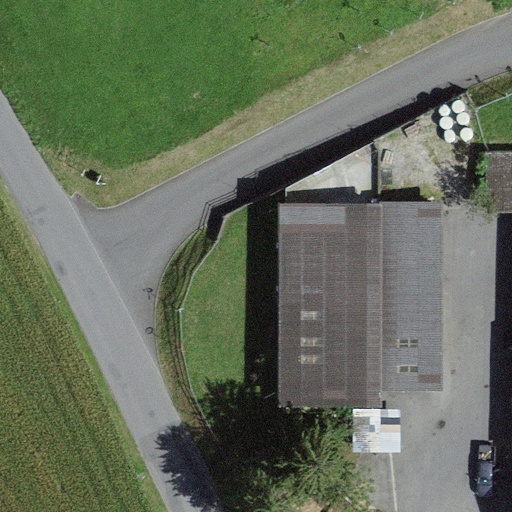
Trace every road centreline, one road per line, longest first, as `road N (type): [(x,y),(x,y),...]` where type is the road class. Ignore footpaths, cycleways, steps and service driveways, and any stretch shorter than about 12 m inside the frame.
road 1 (track): [(80,268),(511,41)]
road 2 (unclassified): [(0,129),(80,268),(177,511)]
